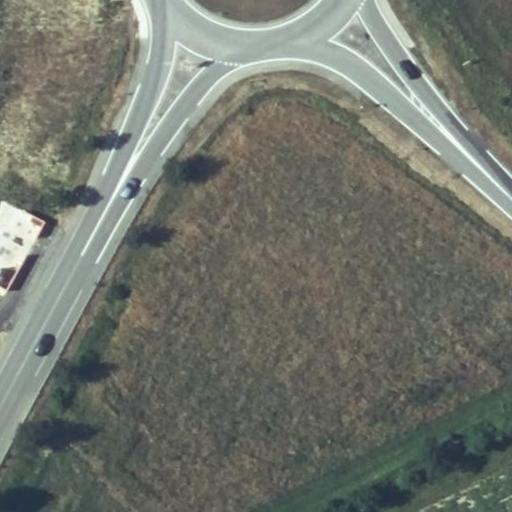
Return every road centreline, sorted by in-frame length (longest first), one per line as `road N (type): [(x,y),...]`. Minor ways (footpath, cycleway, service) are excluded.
road 1 (primary): [(120,182),(0,404)]
road 2 (secondary): [(298,39),(375,84),(487,173)]
road 3 (secondary): [(487,173),(387,43),(364,0)]
road 4 (primary): [(167,8),(120,182)]
road 5 (primary): [(120,182),(235,47)]
